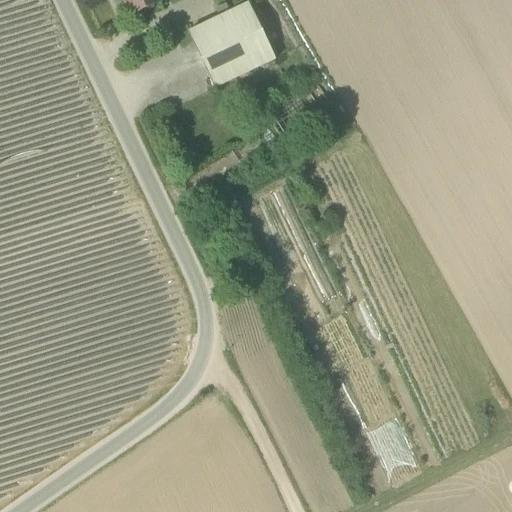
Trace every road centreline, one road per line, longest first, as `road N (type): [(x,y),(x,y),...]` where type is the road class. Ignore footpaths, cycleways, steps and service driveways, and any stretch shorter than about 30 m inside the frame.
road 1 (unclassified): [(32,511),(151,430),(217,358),(209,296),(65,0)]
road 2 (track): [(298,511),(217,358)]
